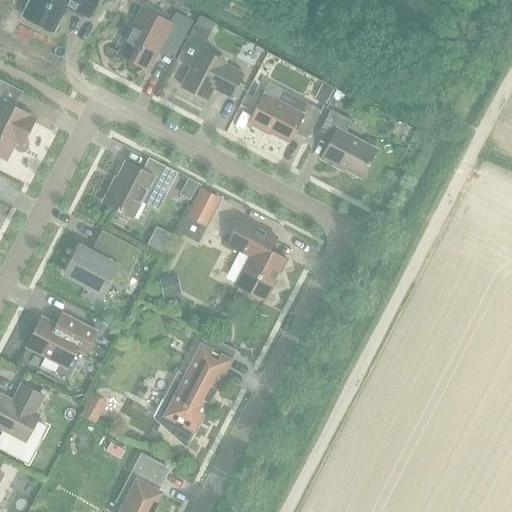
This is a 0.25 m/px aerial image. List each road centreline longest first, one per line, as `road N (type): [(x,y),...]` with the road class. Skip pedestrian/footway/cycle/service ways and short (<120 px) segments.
road 1 (residential): [(91,117),(118,111),(337,230),(337,244),(198,511)]
road 2 (track): [(283,511),(511,71)]
road 3 (residential): [(91,117),(0,300)]
